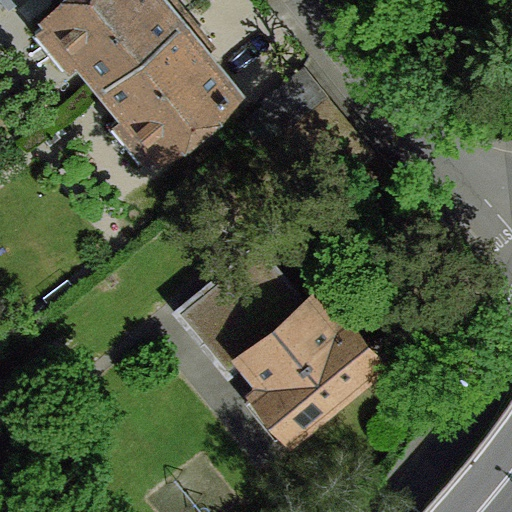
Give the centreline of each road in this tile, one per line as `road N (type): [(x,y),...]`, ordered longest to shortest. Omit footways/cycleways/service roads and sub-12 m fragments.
road 1 (residential): [(325,0),(489,199),(511,214)]
road 2 (primary): [(511,389),(421,511)]
